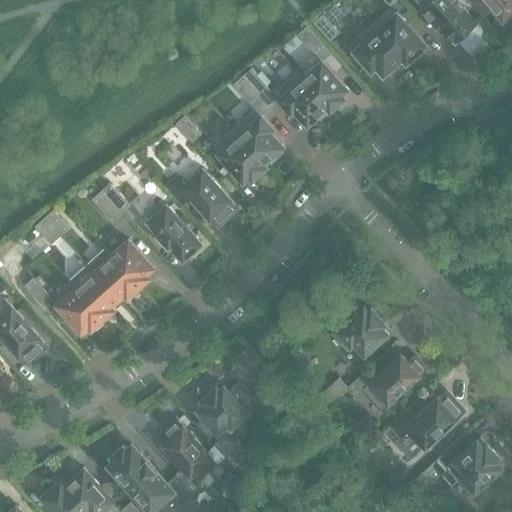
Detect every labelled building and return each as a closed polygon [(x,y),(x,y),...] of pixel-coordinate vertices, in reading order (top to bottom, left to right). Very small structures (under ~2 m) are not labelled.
[(476,22),(456,0),(429,0),(430,1),(423,7),(454,41),(455,40),(455,41),(476,22)] [(511,0),(469,0),(473,4),(478,0),(485,0),(503,19),(510,12),(511,14),(511,0)] [(426,44),(396,11),(393,14),(388,9),(373,23),(402,57),(409,51),(413,56),(426,44)] [(339,32),(322,13),(313,21),(330,40),(339,32)] [(402,57),(373,23),(356,38),(361,43),(353,50),(366,64),(370,60),(383,74),(402,57)] [(323,43),(307,25),(297,33),(314,52),(323,43)] [(346,86),(321,59),(302,76),(297,71),(330,110),(344,97),(341,93),(343,92),(341,90),(346,86)] [(267,85),(251,67),(242,75),(258,93),(267,85)] [(330,110),(297,71),(280,86),(285,92),(278,98),(291,112),(294,109),(306,122),(310,118),(312,120),(327,106),(330,110)] [(258,93),(242,75),(233,83),(249,102),(258,93)] [(282,143),(270,130),(274,127),(260,113),(254,119),(249,114),(232,128),(267,166),(264,162),(279,149),(277,147),(282,143)] [(201,133),(185,114),(175,122),(192,141),(201,133)] [(267,166),(232,128),(216,143),(221,149),(217,152),(241,179),(246,175),(248,177),(249,176),(252,179),(267,166)] [(148,155),(148,147),(143,141),(133,150),(142,159),(148,155)] [(237,207),(202,167),(185,183),(177,174),(165,185),(182,203),(190,195),(217,225),(237,207)] [(102,174),(95,181),(102,189),(109,182),(102,174)] [(130,205),(109,182),(102,189),(100,190),(121,213),(130,205)] [(121,213),(100,190),(91,199),(112,222),(121,213)] [(201,242),(166,203),(165,205),(160,199),(145,213),(150,218),(148,220),(159,232),(158,233),(168,246),(170,244),(182,258),(185,256),(187,258),(200,246),(198,244),(201,242)] [(43,234),(61,218),(53,209),(34,225),(43,234)] [(61,218),(43,234),(51,243),(60,235),(69,227),(61,218)] [(154,266),(128,238),(110,254),(138,286),(150,276),(147,273),(154,266)] [(138,286),(110,254),(93,270),(88,264),(87,265),(117,299),(124,293),(127,296),(138,286)] [(117,299),(87,265),(69,282),(103,318),(114,308),(111,305),(117,299)] [(50,295),(33,276),(24,285),(40,303),(50,295)] [(103,318),(69,282),(73,287),(55,303),(81,332),(88,325),(91,329),(103,318)] [(14,292),(8,296),(15,304),(20,300),(14,292)] [(0,300),(0,333),(27,363),(47,345),(12,306),(4,297),(0,300)] [(387,332),(381,326),(385,323),(371,307),(368,310),(363,306),(333,333),(347,348),(354,342),(364,353),(387,332)] [(381,408),(426,368),(414,355),(407,361),(401,354),(378,374),(370,365),(347,386),(356,395),(363,388),(381,408)] [(274,378),(260,363),(247,374),(262,390),(274,378)] [(329,402),(347,386),(339,377),(321,393),(329,402)] [(203,403),(197,409),(218,432),(217,432),(221,437),(213,443),(234,466),(246,455),(233,441),(245,431),(236,421),(247,411),(258,401),(239,380),(228,389),(224,384),(219,389),(216,385),(200,399),(203,403)] [(425,445),(464,410),(446,390),(416,417),(408,408),(390,424),(400,436),(409,428),(425,445)] [(218,463),(211,456),(177,418),(164,429),(170,437),(163,443),(183,466),(174,474),(175,474),(201,504),(207,499),(207,492),(197,481),(218,463)] [(471,493),(501,466),(497,462),(500,459),(480,437),(447,467),(438,457),(415,478),(426,490),(449,469),(471,493)] [(166,482),(155,469),(147,459),(146,460),(132,444),(127,448),(123,444),(111,455),(115,459),(110,463),(150,508),(166,494),(181,511),(192,511),(201,504),(175,474),(166,482)] [(114,499),(84,466),(65,483),(61,478),(60,478),(90,511),(110,511),(115,508),(110,502),(114,499)] [(236,494),(243,476),(235,468),(222,479),(236,494)] [(90,511),(60,478),(41,496),(55,511),(88,511),(89,511),(90,511)] [(386,503),(401,489),(390,478),(375,492),(386,503)] [(140,511),(130,501),(121,509),(123,511),(140,511)]
